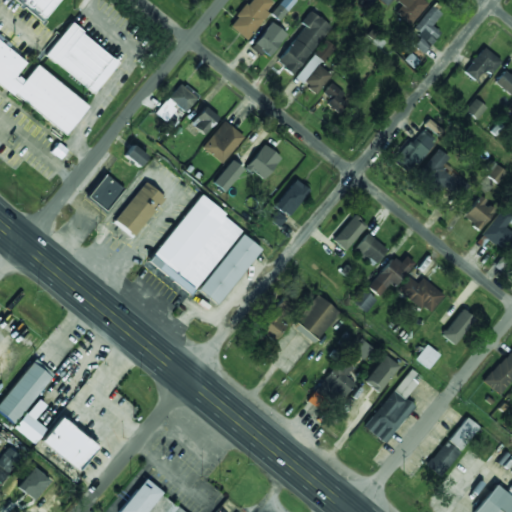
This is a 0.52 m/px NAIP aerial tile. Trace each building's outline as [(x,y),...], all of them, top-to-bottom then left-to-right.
[(21,0),(44,18),(58,0),(21,0)] [(246,41),(269,13),(266,11),(273,2),(270,0),(249,0),(229,26),(246,41)] [(422,0),(394,0),(401,6),(396,13),(409,25),(427,4),(422,0)] [(412,30),(420,36),(414,44),(405,36),(398,45),(418,60),(439,32),(431,26),(441,14),(431,6),(412,30)] [(276,63),(292,75),(330,27),(309,11),(300,23),(304,26),(276,63)] [(254,44),(270,56),(287,35),(271,22),(254,44)] [(93,93),(117,62),(68,24),(44,56),(93,93)] [(88,106),(35,65),(23,81),(15,75),(25,63),(16,56),(19,52),(0,37),(0,85),(66,135),(88,106)] [(295,78),(316,94),(331,75),(320,67),(334,48),(324,40),(295,78)] [(464,73),(474,81),(482,70),(490,75),(500,61),(482,48),(464,73)] [(511,74),(505,68),(493,83),(511,97),(511,95),(511,74)] [(198,98),(180,83),(155,114),(166,124),(178,109),(185,114),(198,98)] [(330,98),(325,106),(340,113),(346,102),(340,100),(344,91),(329,84),(324,95),(330,98)] [(464,112),(476,121),(486,108),(474,99),(464,112)] [(203,136),(217,117),(204,107),(190,125),(203,136)] [(221,164),(243,138),(223,121),(201,147),(221,164)] [(434,143),(419,130),(393,160),(407,173),(434,143)] [(138,167),(146,156),(131,145),(123,156),(138,167)] [(263,181),(279,158),(261,145),(245,168),(263,181)] [(459,198),(467,184),(440,169),(448,157),(434,148),(418,174),(459,198)] [(221,173),(232,182),(242,169),(231,160),(221,173)] [(496,183),(505,172),(495,165),(487,177),(496,183)] [(106,212),(122,188),(103,175),(86,199),(106,212)] [(308,190),(293,180),(273,208),(277,210),(269,221),(279,228),(286,217),(288,218),(308,190)] [(164,199),(144,182),(113,221),(133,237),(164,199)] [(190,296),(241,229),(198,196),(147,263),(190,296)] [(477,230),(494,211),(479,198),(462,216),(477,230)] [(503,250),(511,236),(511,232),(505,228),(508,223),(511,225),(511,215),(501,208),(483,237),(503,250)] [(365,226),(354,215),(331,240),(343,251),(365,226)] [(375,265),(386,248),(365,234),(354,251),(375,265)] [(259,250),(241,235),(196,290),(215,305),(259,250)] [(399,263),(390,256),(368,289),(378,296),(387,283),(395,288),(413,262),(404,256),(399,263)] [(427,315),(443,296),(421,278),(416,284),(407,277),(397,289),(427,315)] [(349,301),(365,313),(375,301),(359,288),(349,301)] [(317,341),(338,313),(317,296),(295,324),(317,341)] [(280,321),(289,311),(280,302),(258,327),(273,341),(286,327),(280,321)] [(441,337),(454,346),(472,318),(459,309),(441,337)] [(362,361),(371,348),(358,337),(348,349),(362,361)] [(438,355),(426,345),(414,360),(427,370),(438,355)] [(482,382),(498,395),(511,377),(511,348),(510,347),(482,382)] [(398,367),(384,356),(364,382),(378,393),(398,367)] [(0,404),(0,414),(15,425),(51,373),(31,359),(0,404)] [(323,395),(326,391),(339,401),(354,384),(345,376),(351,368),(340,359),(316,389),(323,395)] [(419,380),(408,371),(363,428),(384,444),(414,406),(404,399),(419,380)] [(44,405),(35,399),(14,430),(34,444),(45,429),(34,420),(44,405)] [(40,442),(77,472),(97,448),(60,418),(40,442)] [(446,441),(458,451),(478,428),(466,418),(446,441)] [(440,476),(459,453),(445,441),(426,465),(440,476)] [(0,467),(7,473),(19,457),(7,448),(0,456),(0,467)] [(118,511),(183,511),(142,481),(118,511)] [(511,511),(511,499),(493,485),(473,511),(511,511)]
